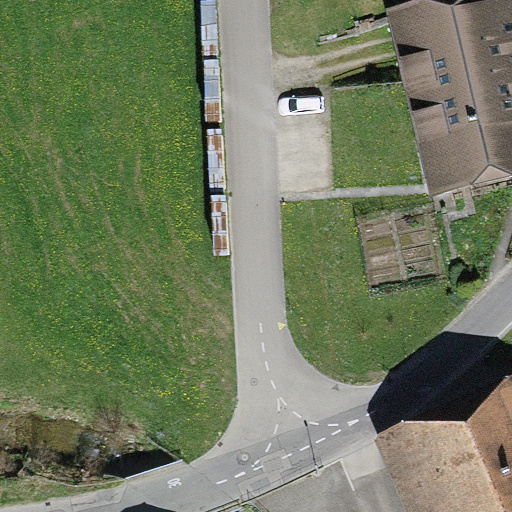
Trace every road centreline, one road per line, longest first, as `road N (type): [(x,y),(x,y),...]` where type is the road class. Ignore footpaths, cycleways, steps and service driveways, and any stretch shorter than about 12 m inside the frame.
road 1 (residential): [(293,454),(270,387),(256,284),(242,0)]
road 2 (unclassified): [(511,293),(392,403),(293,454)]
road 3 (unclassified): [(293,454),(145,511)]
